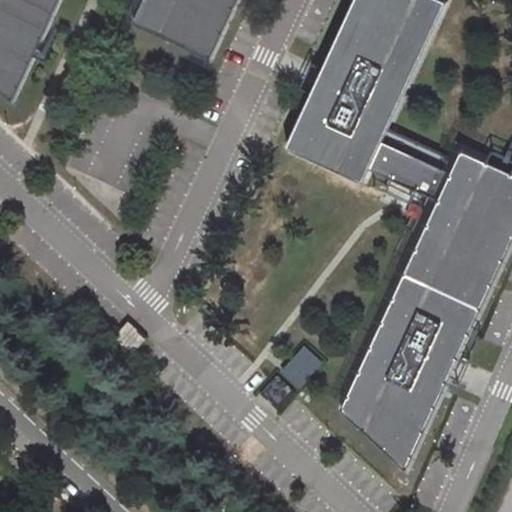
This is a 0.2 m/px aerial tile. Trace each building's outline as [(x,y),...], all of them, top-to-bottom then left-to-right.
[(53,0),(0,0),(0,91),(8,99),(53,0)] [(136,0),(128,19),(208,54),(231,0),(136,0)] [(367,163),(435,194),(453,151),(386,120),(439,0),(348,0),(284,142),(361,177),(367,163)] [(511,166),(458,142),(453,151),(435,194),(341,403),(409,465),(511,228),(511,166)] [(128,316),(112,334),(131,352),(148,334),(128,316)] [(302,344),(279,368),(296,385),(320,361),(302,344)]
